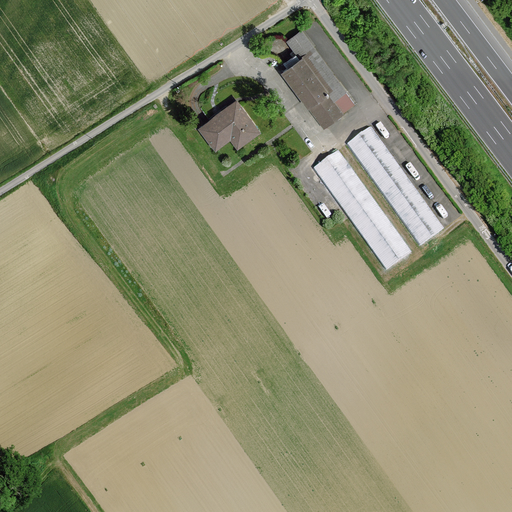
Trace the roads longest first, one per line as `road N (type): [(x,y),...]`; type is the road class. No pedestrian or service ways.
road 1 (unclassified): [(0,192),(305,0)]
road 2 (unclassified): [(311,0),(511,269)]
road 3 (unknown): [(227,49),(278,94),(316,145),(339,142),(385,100)]
road 4 (motorway): [(397,0),(511,152)]
